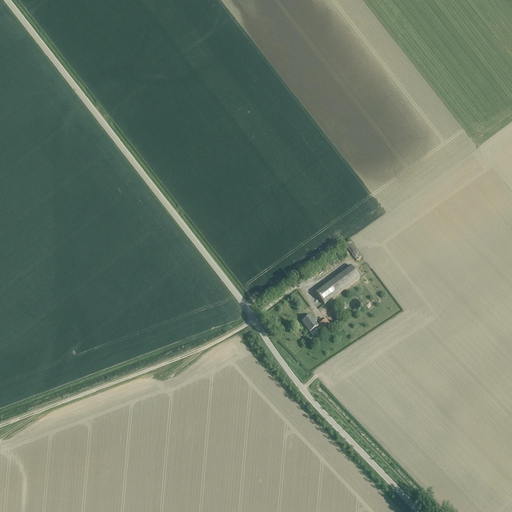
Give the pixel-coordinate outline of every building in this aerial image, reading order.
[(345,245),(356,261),(361,257),(350,242),(345,245)] [(332,272),(335,276),(351,264),(348,260),(332,272)] [(314,292),(324,305),(360,278),(350,266),(314,292)] [(302,322),(309,332),(318,326),(310,315),(302,322)] [(319,324),(323,329),(330,325),(325,319),(319,324)]
